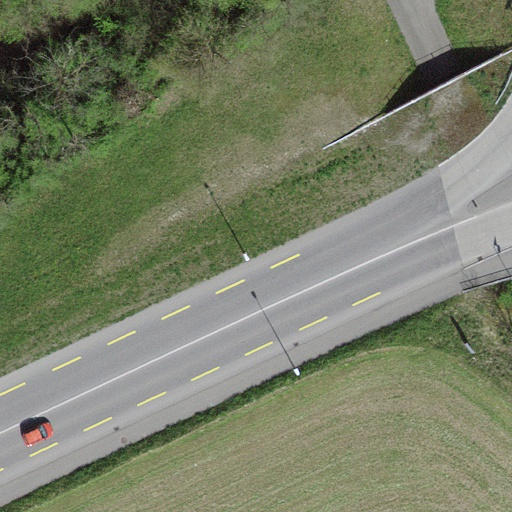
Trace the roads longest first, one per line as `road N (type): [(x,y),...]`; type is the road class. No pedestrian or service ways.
road 1 (primary): [(0,439),(369,261)]
road 2 (primary): [(511,143),(369,261)]
road 3 (primary): [(369,261),(511,227)]
